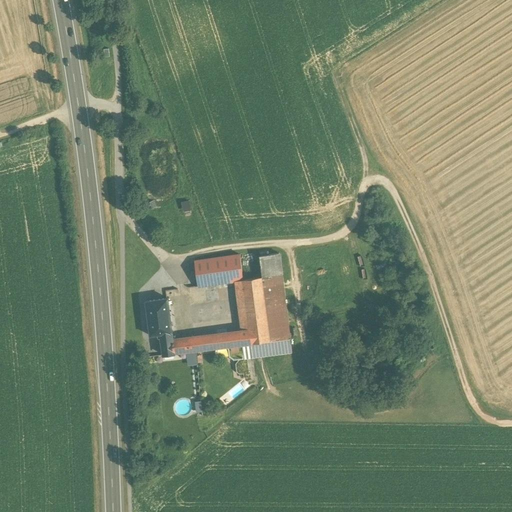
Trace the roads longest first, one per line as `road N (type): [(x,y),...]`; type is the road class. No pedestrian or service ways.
road 1 (track): [(120,202),(176,264),(222,250),(341,236),(365,184),(385,182),(421,252),(474,404),(490,422),(511,423)]
road 2 (primary): [(113,511),(101,288),(60,0)]
